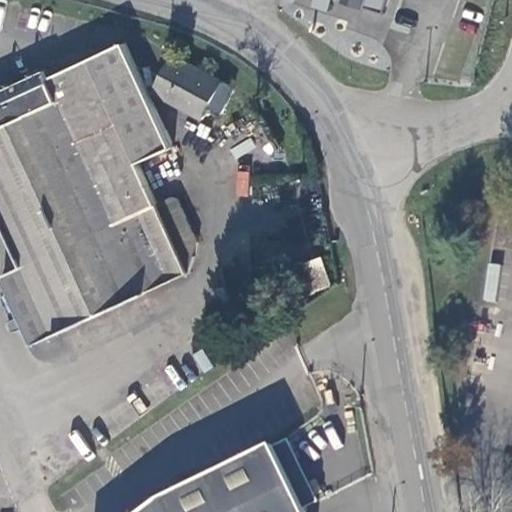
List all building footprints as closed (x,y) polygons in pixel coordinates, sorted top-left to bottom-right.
[(337,0),(388,17),(393,0),(337,0)] [(173,151),(155,111),(147,93),(125,46),(50,81),(0,104),(0,216),(25,271),(2,281),(10,298),(3,302),(13,325),(12,329),(13,332),(17,335),(20,335),(27,332),(35,349),(57,339),(57,340),(148,298),(147,296),(190,277),(158,207),(140,166),(173,151)] [(235,93),(174,59),(155,96),(204,122),(211,110),(223,116),(235,93)] [(45,73),(0,93),(0,104),(50,81),(45,73)] [(173,200),(158,207),(190,277),(199,247),(179,203),(173,200)] [(439,381),(433,344),(424,346),(429,382),(439,381)] [(157,511),(307,511),(278,452),(165,506),(157,511)]
